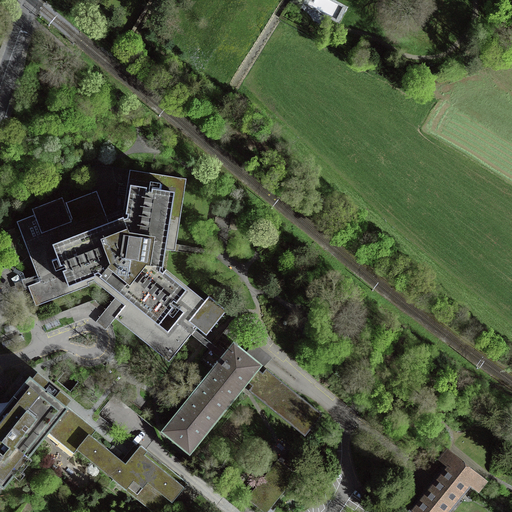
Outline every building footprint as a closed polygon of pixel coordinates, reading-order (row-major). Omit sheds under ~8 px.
[(209,339),(196,329),(197,328),(206,335),(227,310),(209,296),(205,301),(166,269),(164,271),(162,270),(166,250),(175,251),(186,179),(130,170),(122,218),(109,223),(97,191),(64,203),(62,198),(32,209),(34,215),(17,222),(37,274),(29,277),(31,285),(28,286),(36,306),(89,285),(88,282),(94,280),(115,298),(96,322),(101,326),(105,330),(116,318),(169,361),(192,333),(206,344),(210,348),(214,343),(209,339)] [(305,435),(322,414),(266,369),(262,373),(257,368),(259,365),(221,335),(214,343),(210,348),(201,360),(214,370),(164,431),(177,441),(189,451),(247,381),(252,385),(249,390),(305,435)] [(33,378),(30,376),(0,412),(0,484),(4,488),(14,475),(25,483),(42,462),(54,471),(53,473),(92,505),(113,480),(152,511),(164,511),(188,484),(147,451),(148,450),(140,445),(125,463),(91,436),(96,430),(92,427),(93,427),(66,405),(71,399),(60,390),(55,396),(43,387),(48,381),(37,372),(33,378)] [(479,492),(489,479),(448,446),(438,458),(447,466),(440,476),(413,509),(416,511),(445,511),(469,484),(479,492)] [(263,478),(246,499),(263,511),(267,511),(297,474),(277,459),(263,478)]
